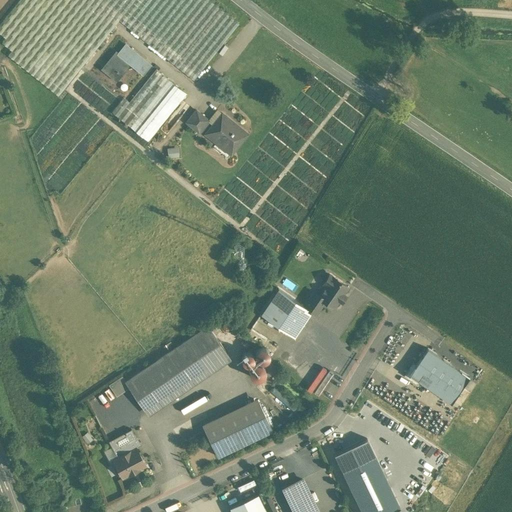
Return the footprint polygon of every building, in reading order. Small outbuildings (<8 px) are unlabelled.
[(94,0),(19,0),(0,24),(0,32),(6,37),(2,42),(12,50),(8,55),(59,95),(119,20),(94,0)] [(239,23),(210,0),(94,0),(119,20),(194,80),(239,23)] [(146,60),(126,43),(118,53),(116,51),(106,64),(120,75),(130,63),(138,70),(146,60)] [(146,60),(138,70),(143,74),(151,64),(146,60)] [(120,75),(106,64),(102,68),(116,80),(120,75)] [(156,69),(129,102),(123,97),(112,111),(130,127),(169,79),(156,69)] [(187,93),(169,79),(130,127),(148,141),(187,93)] [(218,109),(209,120),(214,123),(222,112),(218,109)] [(209,120),(197,110),(187,122),(199,132),(202,129),(209,120)] [(230,118),(222,112),(214,123),(209,120),(202,129),(206,133),(231,154),(246,135),(228,120),(230,118)] [(178,147),(168,148),(168,158),(179,157),(178,147)] [(233,245),(240,251),(245,244),(238,239),(233,245)] [(348,286),(330,274),(324,283),(326,285),(320,295),(315,291),(305,306),(311,311),(316,313),(325,300),(334,306),(339,300),(342,301),(346,295),(344,293),(348,286)] [(305,306),(278,288),(261,313),(294,336),(311,311),(305,306)] [(208,326),(126,382),(130,387),(149,416),(232,360),(208,326)] [(269,357),(270,354),(269,351),(268,349),(265,347),(262,347),(260,347),(257,349),(256,351),(255,354),(256,357),(257,359),(260,361),(263,361),(265,361),(268,359),(269,357)] [(469,376),(427,348),(428,347),(415,365),(413,364),(406,374),(417,382),(418,380),(451,402),(451,403),(469,376)] [(254,360),(254,358),(254,355),(252,353),(250,352),(248,352),(245,352),(243,354),(242,356),(242,358),(242,360),(244,362),(246,364),(248,364),(250,364),(252,362),(254,360)] [(265,373),(265,370),(265,367),(263,364),(260,363),(257,362),(254,363),(252,365),(250,367),(249,370),(250,373),(252,376),(255,378),(258,378),(261,378),(263,376),(265,373)] [(130,387),(126,382),(120,373),(109,381),(118,395),(130,387)] [(271,388),(270,391),(293,411),(296,409),(297,406),(274,387),(271,388)] [(257,399),(204,425),(220,457),(273,431),(257,399)] [(428,428),(440,437),(447,428),(435,419),(428,428)] [(131,429),(109,441),(118,457),(136,447),(134,443),(135,443),(136,438),(131,429)] [(118,457),(113,459),(123,477),(146,465),(136,447),(118,457)] [(316,511),(318,511),(302,478),(284,487),(295,511),(316,511)] [(270,511),(261,491),(230,505),(232,511),(270,511)]
